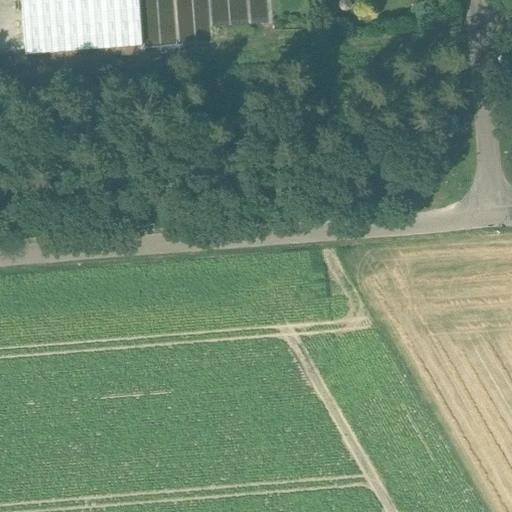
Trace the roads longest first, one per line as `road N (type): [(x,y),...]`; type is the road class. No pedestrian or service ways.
road 1 (unclassified): [(0,258),(494,218)]
road 2 (residential): [(494,218),(477,0)]
